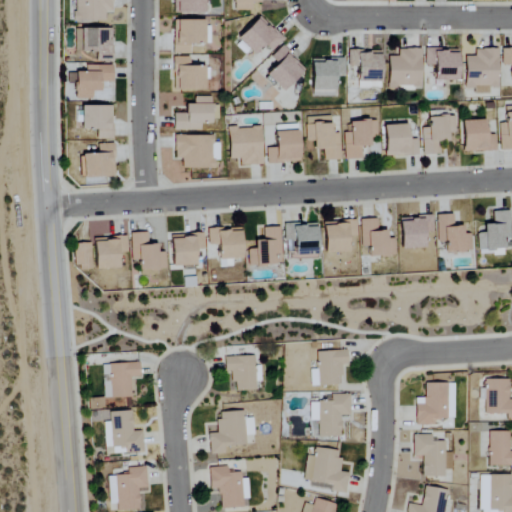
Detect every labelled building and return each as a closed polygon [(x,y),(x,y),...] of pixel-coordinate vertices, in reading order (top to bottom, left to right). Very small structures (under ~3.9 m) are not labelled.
[(110,0),(72,0),(72,21),(103,21),(104,11),(110,12),(110,0)] [(203,12),(202,0),(171,0),(172,13),(203,12)] [(250,11),(250,3),(258,3),(258,0),(232,0),(232,10),(250,11)] [(252,54),(263,43),(270,50),(282,40),(259,16),(236,37),(252,54)] [(206,19),(172,20),(172,54),(188,53),(188,44),(207,43),(206,19)] [(110,27),(73,28),(74,52),(95,52),(95,62),(111,61),(110,27)] [(275,64),(265,73),(279,91),(303,71),(283,45),(269,56),(275,64)] [(387,87),(420,86),(419,48),(396,49),(397,56),(386,56),(387,87)] [(463,56),(464,89),(473,89),(473,94),(488,94),(488,87),(497,87),(496,48),(474,49),(474,56),(463,56)] [(457,49),(424,49),(424,65),(432,65),(432,80),(456,80),(457,49)] [(509,80),(511,80),(511,49),(500,50),(500,66),(509,66),(509,80)] [(379,87),(379,51),(347,50),(346,66),(356,67),(355,86),(379,87)] [(187,57),(172,57),(171,89),(204,90),(205,66),(187,66),(187,57)] [(310,90),(334,89),(334,75),(343,75),(343,59),(310,59),(310,90)] [(90,98),(90,91),(98,91),(98,82),(111,82),(110,65),(83,65),(83,71),(72,71),(72,99),(90,98)] [(209,97),(192,97),(192,104),(183,103),(183,114),(172,113),(171,130),(198,131),(199,122),(208,122),(209,97)] [(110,105),(78,105),(79,129),(94,129),(94,138),(110,138),(110,105)] [(511,106),(503,107),(503,123),(497,123),(498,149),(511,149),(511,106)] [(420,128),(421,155),(438,154),(438,141),(446,141),(446,133),(453,132),(453,115),(425,116),(426,127),(420,128)] [(304,117),(305,142),(312,142),(312,149),(322,149),(322,161),(339,160),(338,133),(330,134),(330,116),(304,117)] [(375,120),(347,121),(348,132),(342,132),(343,159),(361,159),(360,146),(368,146),(368,137),(376,137),(375,120)] [(460,121),(461,152),(494,151),(493,135),(484,135),(483,120),(460,121)] [(382,124),(383,157),(417,156),(416,139),(405,139),(405,124),(382,124)] [(265,163),(297,162),(296,129),(284,129),(284,126),(272,127),(273,147),(265,147),(265,163)] [(226,128),(228,159),(238,159),(239,166),(260,164),(258,127),(226,128)] [(212,135),(172,136),(173,159),(180,159),(180,168),(216,168),(215,145),(212,145),(212,135)] [(112,143),(96,144),(96,153),(79,153),(80,177),(113,176),(112,143)] [(476,233),(477,255),(503,254),(503,248),(511,248),(509,211),(491,212),(492,223),(483,224),(483,233),(476,233)] [(435,215),(437,242),(443,242),(444,254),(470,253),(469,234),(461,234),(461,225),(453,226),(452,214),(435,215)] [(398,218),(399,249),(424,248),(423,217),(398,218)] [(367,256),(393,256),(393,238),(385,239),(385,230),(376,230),(376,219),(359,219),(360,247),(367,247),(367,256)] [(322,222),(322,253),(347,252),(346,235),(352,235),(351,221),(322,222)] [(315,223),(285,224),(286,256),(316,256),(315,223)] [(261,228),(262,240),(252,240),(253,249),(246,249),(247,267),(272,265),(272,255),(280,255),(279,227),(261,228)] [(239,228),(206,229),(207,245),(215,244),(216,259),(240,258),(239,228)] [(130,261),(137,260),(138,276),(157,275),(157,269),(164,268),(163,252),(155,252),(155,244),(146,244),(146,232),(129,233),(130,261)] [(202,234),(169,235),(170,266),(194,265),(193,250),(202,249),(202,234)] [(117,268),(116,253),(125,252),(124,237),(91,238),(93,269),(117,268)] [(90,243),(73,243),(72,268),(89,268),(90,243)] [(315,352),(315,370),(309,370),(310,386),(339,386),(339,365),(346,365),(345,351),(315,352)] [(223,357),(223,372),(231,372),(232,391),(254,390),(253,356),(223,357)] [(102,398),(130,398),(129,377),(138,377),(138,363),(101,364),(102,398)] [(483,414),(506,415),(506,420),(511,420),(511,399),(507,399),(507,380),(483,379),(483,414)] [(453,383),(423,383),(423,398),(414,398),(414,426),(433,426),(433,419),(453,419),(453,383)] [(317,437),(339,437),(339,416),(348,416),(348,395),(329,395),(329,403),(308,403),(309,421),(317,421),(317,437)] [(207,433),(209,451),(245,447),(241,410),(215,413),(217,432),(207,433)] [(130,411),(108,412),(108,422),(102,423),(103,449),(122,448),(122,453),(142,453),(141,431),(130,432),(130,411)] [(511,466),(511,452),(508,452),(508,432),(487,431),(487,466),(511,466)] [(443,442),(430,442),(430,436),(411,436),(411,456),(421,456),(421,477),(443,478),(443,442)] [(331,485),(330,491),(344,493),(348,473),(337,471),(340,452),(307,447),(301,481),(331,485)] [(106,476),(107,505),(116,504),(116,511),(138,510),(137,488),(145,488),(144,467),(125,468),(125,475),(106,476)] [(219,509),(242,507),(242,499),(248,499),(246,479),(240,479),(240,472),(226,473),(226,467),(207,467),(209,489),(218,489),(219,509)] [(511,511),(511,496),(510,497),(510,475),(478,476),(479,511),(511,511)] [(442,511),(446,491),(423,487),(420,506),(407,504),(405,511),(442,511)] [(303,503),(300,511),(332,511),(335,505),(313,498),(311,505),(303,503)]
